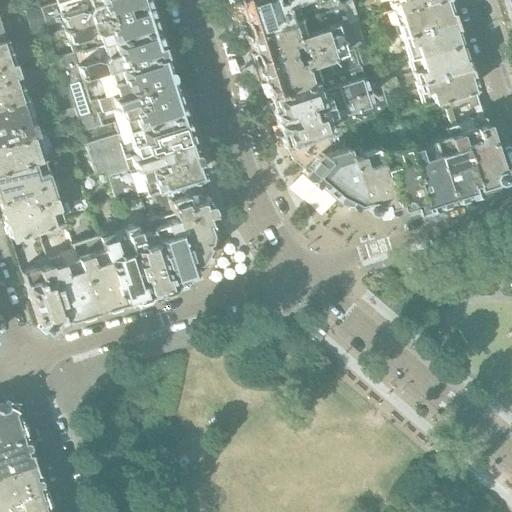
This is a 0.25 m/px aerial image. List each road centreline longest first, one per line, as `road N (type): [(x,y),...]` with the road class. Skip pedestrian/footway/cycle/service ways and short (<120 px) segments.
road 1 (residential): [(299,274),(245,188),(186,0)]
road 2 (residential): [(299,274),(28,364)]
road 3 (residential): [(511,463),(299,274)]
road 4 (residential): [(511,207),(299,274)]
road 5 (residential): [(28,364),(78,511)]
road 6 (residential): [(511,133),(469,0)]
